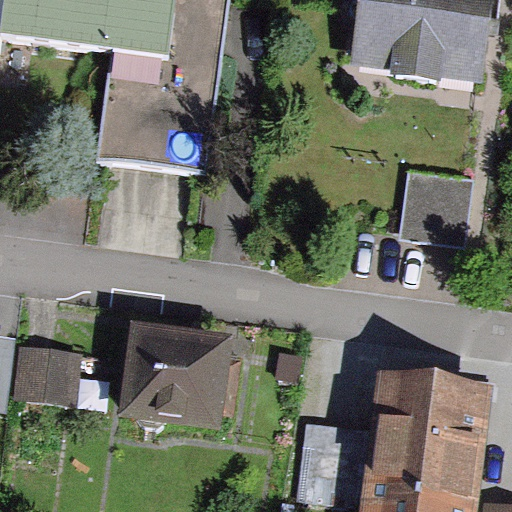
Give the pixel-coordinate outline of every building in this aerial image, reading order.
[(171,3),(171,0),(7,0),(2,40),(111,54),(96,163),(200,176),(222,10),(171,3)] [(374,0),(364,69),(469,85),(481,0),(374,0)] [(454,244),(463,178),(402,171),(394,236),(454,244)] [(121,416),(200,426),(211,335),(132,325),(121,416)] [(0,410),(0,411),(9,352),(0,351),(0,410)] [(18,407),(62,412),(68,365),(24,360),(18,407)] [(361,511),(459,511),(476,384),(378,372),(370,439),(305,431),(297,498),(362,506),(361,511)]
